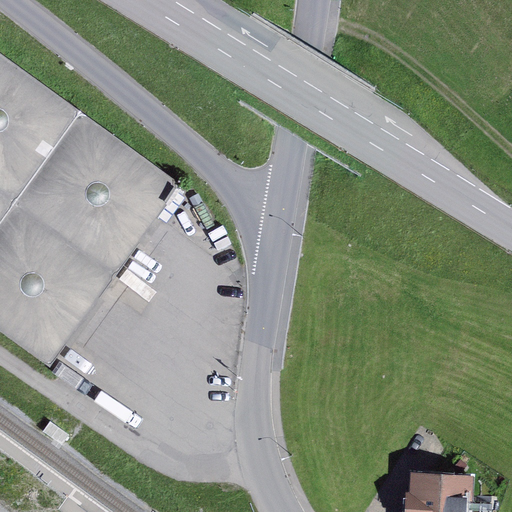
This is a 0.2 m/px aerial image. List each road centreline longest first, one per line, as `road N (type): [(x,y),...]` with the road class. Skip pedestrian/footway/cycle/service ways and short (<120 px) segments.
road 1 (primary): [(7,0),(98,68),(278,237)]
road 2 (primary): [(251,67),(511,230)]
road 3 (residential): [(262,462),(218,473),(180,469),(0,355)]
road 4 (track): [(511,152),(422,68),(372,41),(312,23)]
road 5 (tertiary): [(278,237),(315,0)]
road 6 (tertiary): [(262,462),(260,342),(278,237)]
road 7 (primary): [(136,0),(251,67)]
